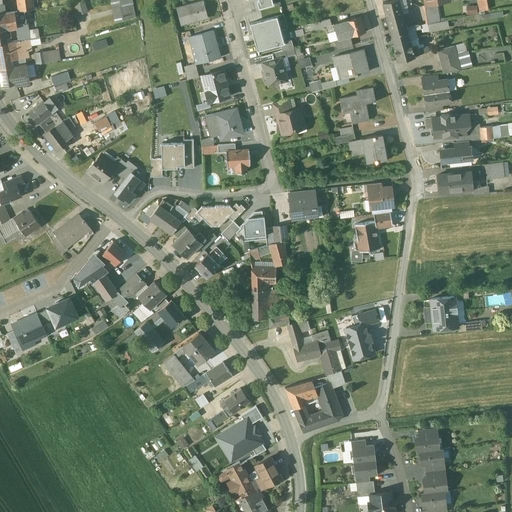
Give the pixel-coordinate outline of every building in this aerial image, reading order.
[(32,0),(17,0),(19,7),(20,11),(33,9),(32,0)] [(112,0),(109,1),(114,23),(136,18),(132,0),(112,0)] [(203,0),(177,7),(181,24),(207,17),(203,0)] [(257,0),(256,0),(259,8),(273,4),(272,0),(257,0)] [(398,0),(393,0),(382,3),(385,11),(400,7),(398,0)] [(486,0),(477,0),(480,12),(488,10),(486,0)] [(69,5),(72,16),(87,12),(83,1),(69,5)] [(468,5),(468,14),(478,14),(478,6),(468,5)] [(400,7),(385,11),(387,18),(402,14),(400,8),(400,7)] [(437,7),(425,8),(426,15),(438,13),(437,7)] [(0,12),(0,30),(4,30),(16,28),(17,27),(16,18),(15,11),(13,12),(4,13),(4,12),(0,12)] [(438,13),(426,15),(427,24),(439,22),(438,13)] [(402,14),(387,18),(390,31),(406,27),(402,14)] [(277,16),(250,24),(258,51),(278,45),(278,43),(275,34),(282,32),(277,16)] [(26,17),(16,18),(17,27),(27,22),(26,17)] [(361,17),(346,21),(350,36),(365,32),(361,17)] [(330,19),(316,22),(318,29),(332,25),(330,19)] [(346,21),(333,24),(335,31),(338,40),(350,36),(346,21)] [(27,22),(17,27),(16,28),(18,41),(29,39),(30,39),(29,34),(27,22)] [(406,27),(390,31),(394,44),(409,40),(406,27)] [(213,30),(188,37),(195,63),(195,64),(220,57),(213,30)] [(335,31),(327,34),(330,42),(335,41),(338,40),(335,31)] [(282,32),(275,34),(278,43),(280,42),(287,41),(284,32),(282,32)] [(338,40),(335,41),(337,50),(353,46),(350,36),(338,40)] [(18,41),(8,43),(11,60),(19,59),(19,58),(28,56),(27,51),(31,50),(29,39),(18,41)] [(287,41),(280,42),(282,50),(285,50),(293,47),(291,39),(287,41)] [(409,40),(394,44),(396,51),(411,47),(409,40)] [(6,43),(0,43),(0,69),(12,67),(11,60),(8,43),(6,43)] [(454,45),(437,50),(443,73),(461,71),(454,45)] [(293,47),(285,50),(287,57),(295,55),(293,48),(294,48),(293,47)] [(411,47),(396,51),(398,60),(414,56),(411,47)] [(58,50),(35,53),(37,63),(59,60),(58,50)] [(282,50),(272,53),(274,60),(281,58),(281,59),(287,57),(285,50),(282,50)] [(361,50),(336,56),(341,79),(369,71),(366,60),(364,61),(361,50)] [(309,56),(299,59),(301,66),(311,64),(309,56)] [(274,60),(262,63),(269,86),(287,81),(281,59),(281,58),(274,60)] [(195,63),(184,66),(185,73),(197,70),(195,64),(195,63)] [(25,65),(14,67),(13,67),(12,67),(0,69),(0,75),(2,86),(15,83),(16,85),(29,83),(26,65),(25,65)] [(197,70),(185,73),(187,80),(199,77),(197,70)] [(223,70),(201,75),(208,102),(230,96),(223,70)] [(437,74),(422,76),(423,82),(438,80),(437,74)] [(423,82),(422,82),(424,94),(448,91),(446,79),(438,80),(423,82)] [(335,80),(321,84),(323,90),(336,86),(335,80)] [(65,83),(54,87),(57,93),(68,90),(65,83)] [(153,90),(155,99),(166,97),(163,87),(153,90)] [(357,95),(339,98),(342,113),(350,112),(352,123),(369,120),(366,103),(373,101),(373,102),(376,102),(373,87),(356,90),(357,95)] [(448,91),(424,94),(426,106),(441,104),(450,102),(448,91)] [(49,97),(44,101),(52,112),(57,108),(49,97)] [(288,99),(273,103),(276,115),(292,111),(288,99)] [(44,101),(43,100),(28,112),(37,124),(48,116),(52,112),(44,101)] [(441,104),(426,106),(427,112),(442,110),(441,104)] [(498,106),(487,108),(488,115),(499,113),(498,106)] [(234,108),(214,113),(220,134),(221,139),(243,134),(239,118),(237,119),(234,108)] [(292,111),(276,115),(276,116),(278,115),(283,134),(296,130),(296,128),(302,127),(303,123),(302,118),(299,117),(297,109),(292,111)] [(82,111),(76,113),(81,124),(87,121),(82,111)] [(214,113),(206,115),(211,136),(220,134),(214,113)] [(449,115),(442,115),(442,117),(432,118),(434,138),(466,135),(464,115),(449,117),(449,115)] [(48,116),(37,124),(43,132),(54,125),(48,116)] [(94,123),(98,131),(111,125),(106,117),(94,123)] [(71,137),(60,123),(55,126),(68,143),(73,139),(71,137)] [(55,126),(44,132),(58,151),(68,143),(55,126)] [(353,126),(340,129),(341,136),(354,133),(353,126)] [(341,136),(335,137),(337,145),(354,141),(356,141),(354,133),(341,136)] [(382,135),(362,139),(365,151),(367,150),(370,162),(376,161),(376,162),(387,160),(382,135)] [(193,139),(183,140),(183,143),(184,143),(185,166),(184,166),(184,168),(194,168),(193,139)] [(356,141),(354,141),(356,152),(365,151),(362,139),(356,141)] [(468,141),(453,142),(454,149),(469,147),(468,141)] [(183,143),(161,143),(161,159),(162,168),(177,168),(177,166),(184,166),(185,166),(184,143),(183,143)] [(235,144),(217,145),(218,153),(226,152),(225,151),(235,150),(235,144)] [(454,149),(442,150),(443,162),(471,159),(470,147),(454,149)] [(235,150),(225,151),(226,152),(227,166),(236,166),(236,173),(246,173),(246,165),(250,165),(250,161),(249,154),(249,150),(235,150)] [(96,162),(94,161),(86,171),(102,183),(112,170),(116,165),(113,162),(102,154),(96,162)] [(126,162),(118,156),(113,162),(116,165),(112,170),(117,174),(126,162)] [(161,159),(151,159),(150,177),(162,177),(162,168),(161,159)] [(126,162),(117,174),(122,178),(118,183),(121,185),(131,172),(133,174),(137,168),(128,160),(126,162)] [(501,162),(485,164),(486,178),(503,177),(501,162)] [(470,171),(438,175),(439,192),(472,189),(472,188),(470,171)] [(133,174),(131,172),(121,185),(115,193),(129,204),(145,183),(133,174)] [(20,177),(5,183),(5,184),(7,189),(16,185),(17,187),(23,184),(20,177)] [(381,183),(368,184),(368,191),(370,191),(382,189),(381,183)] [(4,190),(0,191),(0,200),(2,205),(21,197),(17,187),(16,185),(7,189),(4,190)] [(488,186),(478,187),(472,188),(472,189),(473,195),(489,193),(488,186)] [(382,189),(370,191),(372,208),(392,206),(390,188),(382,189)] [(314,189),(290,192),(291,199),(315,196),(314,189)] [(291,199),(290,199),(290,204),(291,204),(292,210),(291,210),(292,219),(313,216),(312,209),(316,209),(315,196),(291,199)] [(167,200),(164,198),(159,206),(164,210),(170,202),(167,200)] [(190,208),(181,201),(174,210),(183,217),(184,217),(190,208)] [(229,217),(233,221),(243,211),(236,203),(232,208),(235,211),(229,217)] [(2,205),(0,206),(0,223),(8,219),(2,205)] [(164,210),(159,206),(150,219),(159,225),(168,213),(164,210)] [(193,206),(184,217),(189,222),(195,217),(193,215),(196,212),(198,211),(193,206)] [(210,227),(215,227),(215,206),(201,206),(198,211),(196,212),(202,218),(210,227)] [(230,206),(215,206),(215,227),(219,227),(229,217),(235,211),(232,208),(230,206)] [(183,217),(174,210),(171,214),(180,221),(183,217)] [(245,241),(266,239),(265,228),(263,210),(254,212),(239,227),(240,228),(236,232),(245,241)] [(24,215),(22,212),(14,218),(26,235),(40,225),(30,211),(24,215)] [(202,218),(196,212),(193,215),(195,217),(199,221),(202,218)] [(390,212),(373,214),(375,221),(376,229),(393,226),(390,212)] [(171,214),(168,213),(159,225),(171,234),(172,233),(180,222),(181,221),(180,221),(171,214)] [(78,214),(54,233),(58,238),(65,247),(90,229),(78,214)] [(8,219),(0,223),(0,232),(1,236),(5,243),(16,237),(18,240),(26,235),(14,218),(8,219)] [(233,221),(220,234),(227,241),(236,232),(240,228),(239,227),(233,221)] [(375,221),(355,225),(359,252),(368,250),(369,252),(370,252),(370,250),(379,248),(376,229),(375,221)] [(187,229),(180,222),(172,233),(178,238),(187,229)] [(287,225),(272,227),(274,243),(289,239),(287,225)] [(274,243),(272,227),(265,228),(266,239),(266,245),(270,244),(274,243)] [(194,237),(187,229),(178,238),(174,241),(173,242),(173,243),(174,243),(187,256),(187,257),(188,257),(188,256),(199,245),(201,244),(194,237)] [(206,239),(199,232),(194,237),(201,244),(206,239)] [(201,244),(199,245),(204,250),(216,238),(212,233),(206,239),(201,244)] [(65,247),(58,238),(53,241),(61,254),(67,249),(65,247)] [(289,239),(282,241),(287,261),(294,259),(289,239)] [(126,253),(113,241),(103,254),(102,254),(115,265),(126,253)] [(282,241),(270,244),(271,251),(275,266),(287,261),(282,241)] [(266,245),(262,246),(264,251),(265,254),(271,251),(270,244),(266,245)] [(215,247),(208,254),(215,261),(222,253),(215,247)] [(256,248),(248,250),(250,261),(259,257),(258,252),(256,248)] [(103,254),(101,252),(97,257),(103,262),(101,264),(107,271),(115,265),(102,254),(103,254)] [(208,254),(207,253),(195,266),(206,277),(219,265),(215,261),(208,254)] [(93,282),(105,274),(107,271),(101,264),(103,262),(97,257),(94,255),(75,277),(78,285),(90,277),(93,282)] [(276,269),(252,268),(252,290),(268,290),(269,283),(275,283),(276,269)] [(105,274),(93,282),(106,300),(111,297),(118,292),(117,292),(105,274)] [(136,274),(119,290),(128,299),(132,295),(135,299),(137,296),(134,293),(144,285),(145,283),(136,274)] [(155,282),(139,297),(150,309),(163,296),(165,294),(155,282)] [(467,289),(453,291),(454,296),(455,296),(455,300),(468,299),(467,289)] [(128,299),(119,290),(117,292),(118,292),(111,297),(119,305),(122,307),(129,301),(128,299)] [(268,290),(252,290),(253,320),(270,319),(268,297),(268,290)] [(296,294),(284,296),(284,302),(285,309),(298,308),(296,294)] [(163,296),(150,309),(154,313),(168,302),(163,296)] [(454,296),(431,299),(431,307),(433,321),(434,329),(457,327),(458,326),(457,323),(455,300),(455,296),(454,296)] [(56,327),(77,317),(68,299),(48,308),(48,309),(53,319),(56,327)] [(134,305),(129,301),(122,307),(119,305),(113,310),(120,318),(134,305)] [(184,316),(171,301),(158,312),(171,327),(184,316)] [(142,322),(154,313),(150,309),(144,302),(133,312),(142,322)] [(298,308),(285,309),(285,313),(277,314),(279,326),(287,324),(295,323),(299,322),(298,315),(298,308)] [(53,319),(48,309),(37,314),(42,324),(53,319)] [(375,310),(359,314),(361,323),(365,322),(366,325),(378,321),(375,310)] [(27,317),(11,325),(18,340),(21,346),(46,334),(42,324),(37,314),(37,313),(27,317)] [(328,317),(315,319),(317,327),(319,341),(332,339),(328,317)] [(96,334),(109,326),(104,319),(92,327),(96,334)] [(299,322),(295,323),(297,328),(307,327),(307,325),(311,324),(310,320),(299,322)] [(481,321),(457,323),(458,326),(457,327),(458,332),(482,330),(482,326),(481,321)] [(157,334),(146,322),(135,331),(146,343),(157,334)] [(361,323),(345,328),(354,359),(374,353),(366,325),(365,322),(361,323)] [(295,323),(287,324),(290,334),(298,332),(297,328),(295,323)] [(14,330),(7,333),(11,343),(18,340),(14,330)] [(298,332),(290,334),(294,347),(299,346),(297,339),(298,332)] [(214,351),(199,333),(183,346),(198,364),(214,351)] [(164,343),(157,334),(146,343),(153,352),(164,343)] [(18,340),(11,343),(16,353),(23,349),(21,346),(18,340)] [(338,340),(319,346),(321,355),(320,355),(326,374),(327,374),(340,370),(334,350),(341,349),(338,340)] [(299,346),(294,347),(297,361),(320,355),(321,355),(319,346),(317,341),(299,346)] [(173,354),(163,362),(183,387),(185,385),(194,380),(173,354)] [(223,362),(213,368),(221,382),(232,375),(223,362)] [(213,368),(194,380),(202,393),(221,382),(213,368)] [(340,370),(327,374),(328,376),(332,388),(345,384),(340,370)] [(328,376),(312,380),(317,394),(324,411),(339,406),(332,388),(328,376)] [(194,380),(185,385),(194,399),(202,393),(194,380)] [(312,380),(284,388),(293,409),(294,409),(302,406),(303,406),(300,399),(317,394),(312,380)] [(241,389),(224,400),(228,406),(233,413),(250,402),(248,399),(249,398),(244,391),(243,391),(241,389)] [(201,406),(209,402),(204,393),(196,398),(201,406)] [(233,413),(228,406),(223,409),(228,416),(233,413)] [(255,406),(241,415),(243,419),(247,425),(251,423),(262,416),(255,406)] [(324,411),(323,411),(307,418),(302,406),(294,409),(303,432),(338,420),(342,415),(339,406),(324,411)] [(223,409),(212,417),(216,424),(228,416),(223,409)] [(247,425),(243,419),(215,436),(231,461),(252,448),(262,442),(262,441),(259,436),(260,435),(254,425),(253,426),(251,423),(247,425)] [(436,428),(419,430),(419,437),(437,435),(436,428)] [(419,437),(415,438),(417,452),(420,452),(420,451),(439,449),(437,435),(419,437)] [(182,448),(189,445),(185,437),(178,441),(182,448)] [(256,455),(266,450),(262,442),(252,448),(256,455)] [(366,445),(352,447),(352,451),(350,451),(351,459),(353,459),(353,462),(375,459),(374,445),(366,445)] [(439,449),(420,451),(420,452),(421,465),(426,465),(443,463),(442,448),(439,449)] [(197,454),(189,459),(196,471),(203,466),(197,454)] [(271,458),(256,465),(262,476),(256,480),(260,488),(281,477),(271,458)] [(375,459),(353,462),(354,465),(351,466),(352,474),(355,473),(355,477),(369,475),(377,474),(375,459)] [(240,461),(227,468),(238,488),(250,482),(241,463),(240,461)] [(443,463),(426,465),(426,471),(444,469),(443,463)] [(444,469),(426,471),(427,478),(445,476),(444,469)] [(427,478),(423,478),(424,492),(444,490),(444,491),(447,490),(445,476),(427,478)] [(260,488),(256,480),(250,482),(255,491),(258,489),(260,488)] [(370,481),(356,483),(357,497),(370,495),(370,494),(375,494),(373,481),(370,481)] [(250,482),(238,488),(243,497),(255,491),(250,482)] [(243,497),(240,498),(241,500),(244,499),(249,510),(247,511),(263,511),(268,510),(262,498),(260,499),(256,492),(258,491),(258,489),(255,491),(243,497)] [(444,490),(424,492),(421,492),(423,507),(427,506),(445,504),(444,491),(444,490)] [(375,494),(370,494),(370,495),(371,502),(368,503),(369,511),(372,510),(372,511),(392,511),(392,508),(394,508),(393,500),(392,500),(391,492),(375,494)]
